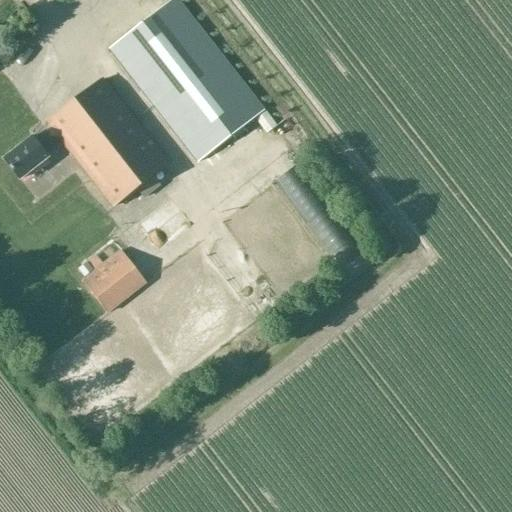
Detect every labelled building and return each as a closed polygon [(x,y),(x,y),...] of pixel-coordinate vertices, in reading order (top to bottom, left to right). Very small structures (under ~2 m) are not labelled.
[(198,164),(265,111),(178,0),(170,0),(108,49),(198,164)] [(111,208),(168,163),(102,79),(46,124),(50,129),(34,141),(31,137),(3,160),(19,181),(47,158),(45,155),(60,143),(111,208)] [(262,121),(252,125),(259,141),(269,136),(262,121)] [(156,243),(177,226),(164,210),(143,227),(156,243)] [(107,315),(146,284),(119,249),(80,280),(107,315)]
